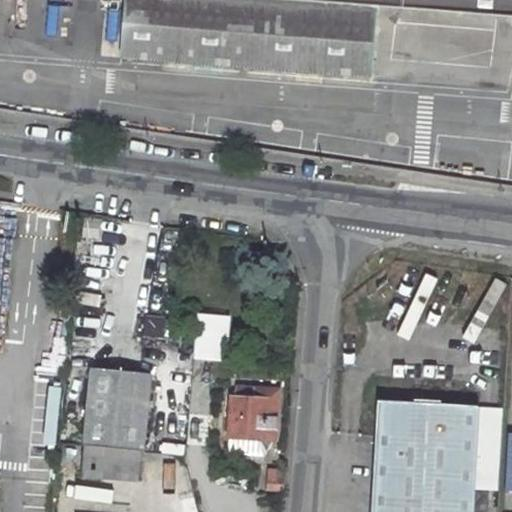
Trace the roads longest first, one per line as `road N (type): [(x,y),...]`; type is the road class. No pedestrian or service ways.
road 1 (unknown): [(511,113),(0,71)]
road 2 (secondary): [(0,155),(338,202)]
road 3 (residential): [(304,511),(338,202)]
road 4 (secondary): [(338,202),(511,223)]
